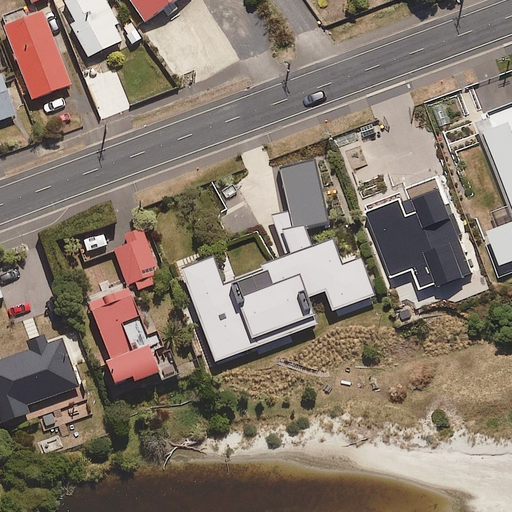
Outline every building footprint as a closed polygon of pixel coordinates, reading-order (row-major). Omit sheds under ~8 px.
[(104,0),(99,0),(89,5),(86,0),(73,0),(60,8),(89,63),(127,42),(104,0)] [(179,0),(126,0),(143,25),(179,0)] [(33,105),(72,90),(43,17),(4,32),(33,105)] [(2,80),(0,80),(0,124),(16,119),(2,80)] [(510,207),(511,212),(511,230),(486,240),(501,280),(511,275),(511,106),(473,121),(505,209),(510,207)] [(305,234),(333,224),(311,164),(280,175),(294,214),(272,222),(287,263),(263,272),(265,275),(224,290),(215,265),(184,276),(217,367),(311,332),(301,304),(327,295),(334,315),(375,300),(362,264),(343,271),(334,247),(313,254),(305,234)] [(175,244),(191,239),(181,206),(152,215),(166,261),(179,257),(175,244)] [(116,255),(123,274),(107,280),(109,287),(125,281),(131,297),(162,285),(142,233),(83,255),(87,266),(116,255)] [(114,364),(104,369),(117,399),(161,380),(164,388),(183,381),(171,352),(165,354),(158,338),(149,342),(128,292),(90,308),(114,364)] [(93,415),(77,369),(91,364),(78,329),(0,357),(0,422),(5,436),(40,423),(44,433),(93,415)]
